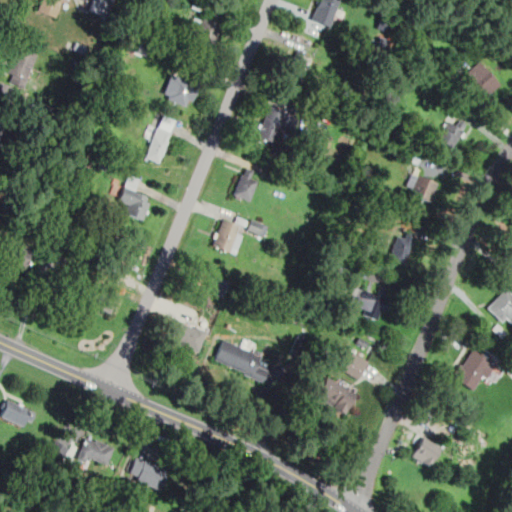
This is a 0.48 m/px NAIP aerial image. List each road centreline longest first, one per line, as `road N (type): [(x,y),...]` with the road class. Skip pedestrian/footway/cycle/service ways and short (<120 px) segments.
road 1 (residential): [(109,387),(267,0)]
road 2 (tertiary): [(358,511),(257,453),(0,339)]
road 3 (residential): [(355,509),(481,198),(511,145)]
